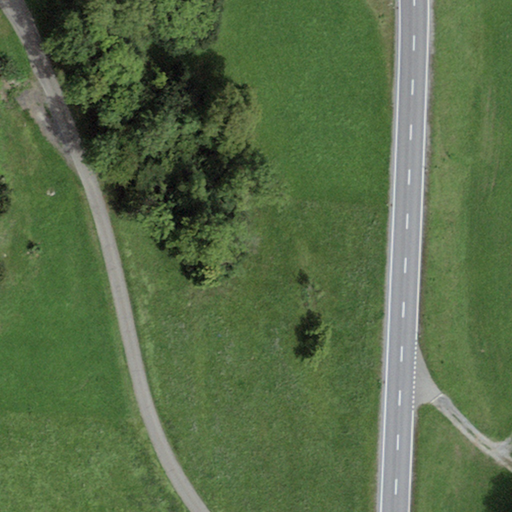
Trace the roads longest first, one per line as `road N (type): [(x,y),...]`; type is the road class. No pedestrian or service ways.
road 1 (residential): [(9,0),(87,169),(162,451),(200,511)]
road 2 (secondary): [(414,0),(393,511)]
road 3 (track): [(399,366),(511,474)]
